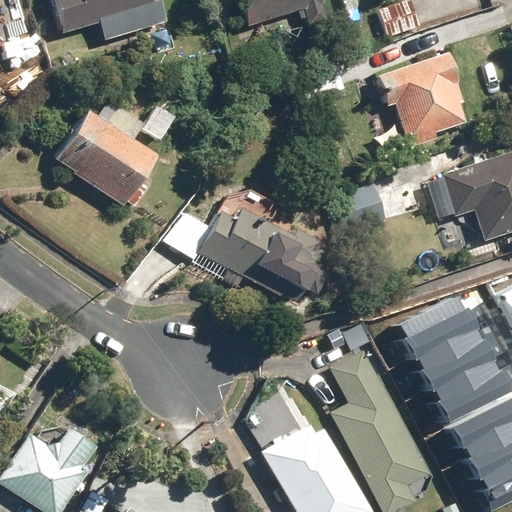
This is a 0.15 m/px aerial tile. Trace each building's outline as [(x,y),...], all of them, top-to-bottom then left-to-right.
[(0,0),(0,14),(24,7),(22,0),(0,0)] [(104,37),(166,18),(160,0),(52,0),(62,31),(98,19),(104,37)] [(243,0),(250,21),(301,6),(305,20),(326,14),(321,0),(243,0)] [(411,0),(396,0),(377,7),(387,35),(420,23),(411,0)] [(0,62),(10,29),(0,26),(0,62)] [(465,99),(448,49),(373,74),(383,106),(393,102),(409,147),(437,137),(435,131),(465,121),(458,101),(465,99)] [(344,87),(336,68),(312,78),(320,96),(344,87)] [(175,115),(157,102),(144,120),(138,130),(156,142),(175,115)] [(158,151),(86,107),(53,159),(125,204),(158,151)] [(511,229),(511,148),(441,172),(455,214),(472,208),(483,239),(511,229)] [(371,181),(331,196),(344,233),(385,219),(371,181)] [(219,208),(197,248),(296,303),(305,287),(312,291),(326,266),(319,262),(324,252),(317,248),(323,238),(297,224),(293,231),(242,203),(234,216),(219,208)] [(400,311),(375,322),(383,342),(409,331),(400,311)] [(511,324),(472,343),(492,385),(500,381),(511,415),(511,324)] [(350,402),(331,412),(383,511),(395,511),(418,500),(408,482),(429,472),(364,348),(331,366),(350,402)] [(58,511),(91,466),(96,439),(69,419),(55,438),(30,428),(0,470),(0,482),(42,511),(58,511)] [(309,421),(260,448),(295,511),(363,511),(369,509),(322,425),(309,421)]
